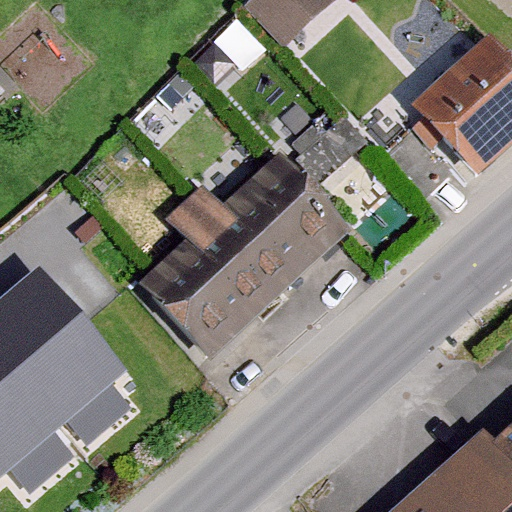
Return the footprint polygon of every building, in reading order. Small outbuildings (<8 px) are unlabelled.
[(333,8),(325,0),(256,0),(241,15),(281,57),(333,8)] [(511,152),(511,97),(474,55),(397,123),(462,196),(511,152)] [(338,244),(264,169),(127,302),(200,377),(338,244)] [(53,282),(0,329),(0,358),(59,423),(126,361),(53,282)] [(0,475),(59,423),(0,358),(0,475)] [(511,434),(476,462),(511,502),(511,434)] [(511,511),(511,502),(476,462),(417,511),(511,511)]
